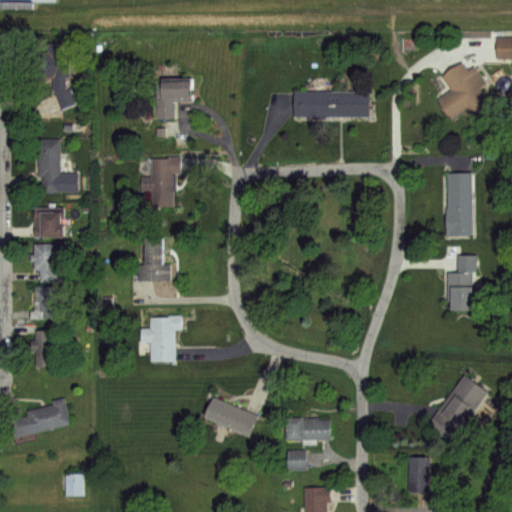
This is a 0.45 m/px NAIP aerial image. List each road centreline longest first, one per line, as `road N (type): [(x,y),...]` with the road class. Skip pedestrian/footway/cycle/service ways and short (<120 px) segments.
road 1 (residential): [(377,323),(361,369),(256,338),(233,292),(239,182),(255,171),(366,167),(399,184),(402,241),(377,323)]
road 2 (residential): [(0,387),(0,72)]
road 3 (residential): [(363,511),(361,369)]
